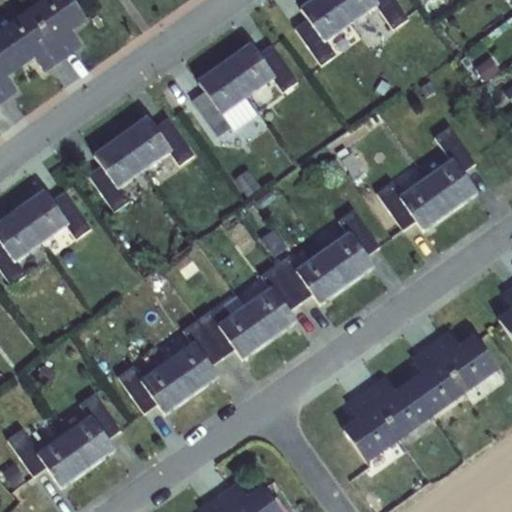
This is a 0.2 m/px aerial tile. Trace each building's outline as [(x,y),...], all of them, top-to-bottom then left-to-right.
[(44,0),(27,12),(61,61),(81,46),(72,32),(86,22),(71,0),(44,0)] [(307,20),(324,43),(325,42),(351,24),(333,0),(313,0),(300,9),(307,20)] [(333,0),(351,24),(376,7),(377,6),(372,0),(333,0)] [(372,0),(377,6),(376,7),(393,29),(406,19),(392,0),(372,0)] [(27,12),(0,30),(0,37),(21,67),(33,59),(43,73),(61,61),(27,12)] [(325,42),(324,43),(307,20),(295,28),(320,64),(334,55),(325,42)] [(0,37),(0,104),(0,105),(18,92),(7,77),(21,67),(0,37)] [(223,64),(247,98),(273,80),(274,79),(257,55),(250,45),(223,64)] [(257,55),(274,79),(273,80),(282,92),(296,82),(270,46),(257,55)] [(483,84),(499,70),(488,57),(472,71),(483,84)] [(204,93),(221,117),(222,116),(247,98),(223,64),(196,83),(204,93)] [(222,116),(221,117),(204,93),(191,102),(217,138),(231,128),(222,116)] [(256,115),(247,98),(222,116),(231,128),(233,132),(256,115)] [(121,137),(144,171),(169,153),(170,152),(153,129),(146,118),(121,137)] [(170,152),(169,153),(178,165),(192,155),(167,119),(153,129),(170,152)] [(452,161),(461,174),(474,165),(449,129),(435,139),(450,162),(452,161)] [(101,166),(117,190),(118,189),(144,171),(121,137),(93,156),(101,166)] [(351,179),(363,174),(354,153),(342,159),(351,179)] [(426,179),(450,213),(476,195),(461,174),(452,161),(450,162),(426,179)] [(127,201),(118,189),(117,190),(101,166),(88,175),(113,211),(127,201)] [(245,198),(259,188),(247,169),(232,179),(245,198)] [(416,222),(423,232),(450,213),(426,179),(400,197),(399,198),(416,222)] [(399,198),(400,197),(392,185),(377,195),(403,231),(416,222),(399,198)] [(18,210),(41,245),(66,227),(67,226),(51,202),(44,192),(18,210)] [(64,193),(51,202),(67,226),(66,227),(74,239),(89,229),(64,193)] [(0,243),(14,263),(15,262),(41,245),(18,210),(0,222),(0,243)] [(338,222),(347,235),(348,234),(365,258),(379,248),(353,212),(338,222)] [(323,252),(347,286),(372,268),(365,258),(348,234),(347,235),(323,252)] [(24,275),(15,262),(14,263),(0,243),(0,269),(10,285),(24,275)] [(312,296),(320,306),(347,286),(323,252),(297,271),(295,271),(312,296)] [(301,304),(312,296),(295,271),(297,271),(288,258),(275,268),(301,304)] [(179,270),(186,279),(199,270),(192,260),(179,270)] [(261,277),(269,289),(270,288),(288,313),(301,304),(275,268),(261,277)] [(151,278),(153,292),(164,291),(162,277),(151,278)] [(511,341),(511,287),(501,295),(511,309),(496,320),(511,341)] [(244,307),(269,341),(295,323),(288,313),(270,288),(269,289),(244,307)] [(196,323),(222,359),(234,350),(217,326),(244,307),(236,296),(222,306),(222,307),(212,315),(210,313),(196,323)] [(234,350),(241,361),(269,341),(244,307),(217,326),(234,350)] [(183,332),(192,344),(193,344),(210,368),(222,359),(196,323),(183,332)] [(430,346),(464,394),(498,371),(473,336),(459,346),(449,333),(430,346)] [(192,344),(168,361),(192,396),(217,378),(210,368),(193,344),(192,344)] [(420,373),(408,382),(433,417),(464,394),(430,346),(411,360),(420,373)] [(1,369),(7,378),(20,369),(14,360),(1,369)] [(157,405),(164,416),(192,396),(168,361),(141,381),(139,382),(157,405)] [(41,367),(36,382),(50,387),(56,372),(41,367)] [(144,414),(157,405),(139,382),(141,381),(132,369),(118,378),(144,414)] [(365,391),(400,440),(433,417),(408,382),(394,392),(384,378),(365,391)] [(366,464),(400,440),(365,391),(346,405),(356,419),(341,430),(366,464)] [(90,417),(107,441),(120,432),(94,396),(80,405),(88,418),(90,417)] [(88,418),(65,435),(89,469),(114,452),(107,441),(90,417),(88,418)] [(33,478),(47,468),(37,455),(38,454),(22,431),(8,441),(33,478)] [(47,468),(61,489),(89,469),(65,435),(38,454),(37,455),(47,468)] [(2,472),(12,486),(24,477),(14,463),(2,472)] [(237,484),(218,497),(228,511),(279,511),(261,486),(246,497),(237,484)] [(228,511),(218,497),(198,510),(199,511),(228,511)] [(286,511),(277,497),(273,500),(280,511),(286,511)]
